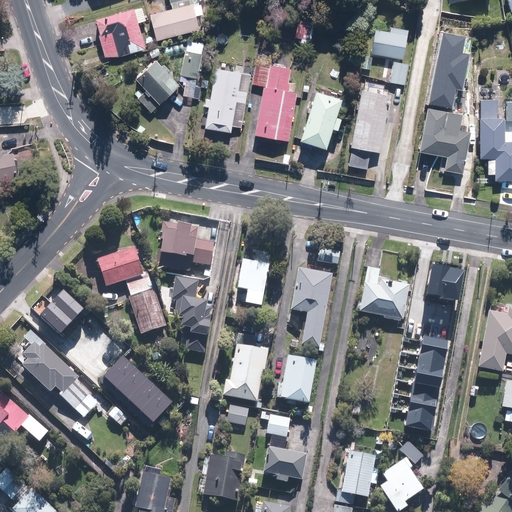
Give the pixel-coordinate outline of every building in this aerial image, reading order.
[(168,0),(170,5),(172,5),(173,10),(151,15),(157,41),(199,30),(193,5),(201,3),(200,0),(168,0)] [(104,57),(118,57),(145,49),(138,23),(145,21),(142,8),(134,11),(134,9),(96,20),(100,35),(98,36),(104,57)] [(297,38),(312,41),(315,21),(301,19),(297,38)] [(373,54),(404,59),(408,35),(377,30),(373,54)] [(185,96),(194,98),(204,54),(200,54),(201,50),(196,49),(195,52),(187,51),(182,75),(189,77),(185,96)] [(365,68),(372,69),(374,57),(367,56),(365,68)] [(138,80),(162,104),(181,86),(171,76),(174,73),(166,65),(164,67),(158,61),(138,80)] [(391,82),(406,85),(410,64),(395,61),(391,82)] [(272,67),(268,87),(266,87),(257,135),(288,141),(297,94),(288,92),(290,83),(288,83),(290,69),(272,67)] [(211,108),(207,129),(230,133),(231,126),(240,127),(250,75),(218,69),(212,99),(208,98),(206,107),(211,108)] [(432,89),(445,91),(447,74),(435,72),(432,89)] [(354,167),(370,170),(373,151),(383,153),(393,94),(364,90),(354,147),(358,148),(354,167)] [(139,99),(153,113),(159,106),(146,92),(139,99)] [(304,141),(328,149),(335,128),(341,130),(344,120),(339,118),(345,100),(320,92),(304,141)] [(495,180),(511,179),(511,141),(505,141),(505,120),(511,120),(511,101),(506,102),(506,108),(497,108),(497,100),(480,99),(480,159),(488,158),(488,173),(496,173),(495,180)] [(461,179),(471,181),(474,165),(466,164),(472,132),(447,127),(450,112),(430,108),(422,152),(449,157),(446,171),(462,173),(461,179)] [(0,179),(17,177),(13,154),(0,156),(0,179)] [(155,265),(190,271),(192,261),(208,264),(212,240),(196,237),(198,226),(163,220),(155,265)] [(319,260),(339,265),(342,252),(322,248),(319,260)] [(130,289),(151,281),(147,270),(144,271),(136,249),(100,261),(109,288),(127,282),(130,289)] [(248,304),(262,306),(272,257),(259,255),(258,263),(245,261),(240,289),(250,291),(248,304)] [(428,267),(423,296),(455,301),(460,272),(428,267)] [(362,313),(404,321),(410,286),(383,281),(382,287),(378,286),(381,270),(368,268),(364,287),(367,287),(366,289),(363,289),(359,310),(362,310),(362,313)] [(304,346),(321,349),(334,275),(301,269),(293,311),(310,314),(304,346)] [(185,348),(202,351),(210,305),(205,304),(206,300),(195,298),(198,279),(176,275),(172,298),(177,299),(174,312),(180,314),(177,332),(188,334),(185,348)] [(151,281),(130,289),(133,298),(131,298),(143,335),(168,327),(155,289),(154,290),(151,281)] [(72,320),(83,307),(64,290),(52,302),(72,320)] [(60,333),(72,320),(52,302),(40,315),(60,333)] [(229,317),(238,319),(240,305),(231,304),(229,317)] [(481,368),(504,372),(508,354),(511,355),(511,308),(509,316),(503,315),(504,308),(492,306),(481,368)] [(225,397),(258,403),(264,370),(266,371),(270,349),(257,347),(259,338),(241,335),(232,382),(228,381),(225,397)] [(403,425),(429,430),(444,341),(419,337),(403,425)] [(62,395),(85,418),(100,404),(77,382),(81,379),(46,345),(42,349),(37,344),(26,356),(31,361),(25,366),(53,393),(58,388),(64,393),(62,395)] [(169,349),(171,358),(178,356),(176,348),(169,349)] [(102,376),(115,388),(134,367),(121,355),(102,376)] [(283,400),(312,405),(319,363),(291,358),(283,400)] [(387,373),(394,374),(396,364),(389,363),(387,373)] [(115,388),(128,399),(147,378),(134,367),(115,388)] [(128,399),(141,411),(160,390),(147,378),(128,399)] [(0,434),(10,443),(24,427),(41,442),(50,432),(31,415),(30,417),(3,393),(5,390),(0,386),(0,434)] [(141,411),(154,423),(173,402),(160,390),(141,411)] [(354,414),(360,415),(362,405),(356,403),(354,414)] [(228,422),(247,426),(250,409),(232,405),(228,422)] [(110,415),(122,426),(129,418),(117,407),(110,415)] [(262,420),(270,421),(271,413),(263,412),(262,420)] [(278,481),(289,483),(290,478),(304,480),(309,454),(286,450),(292,420),(271,416),(268,435),(274,436),(272,448),(270,448),(265,474),(279,476),(278,481)] [(401,450),(416,465),(425,456),(409,441),(401,450)] [(337,502),(349,504),(351,495),(370,498),(377,456),(351,452),(345,492),(339,491),(337,502)] [(215,501),(224,503),(225,499),(239,501),(247,456),(227,453),(226,459),(213,456),(205,496),(216,497),(215,501)] [(382,488),(398,511),(402,511),(410,507),(407,502),(426,490),(406,460),(384,475),(389,483),(382,488)] [(0,488),(3,491),(17,478),(7,469),(0,476),(0,488)] [(165,511),(166,511),(173,480),(146,474),(142,489),(138,488),(134,506),(138,507),(138,509),(144,510),(143,511),(165,511)] [(511,511),(511,476),(505,486),(503,486),(488,507),(486,506),(481,511),(511,511)] [(17,478),(3,491),(12,500),(16,495),(22,501),(14,509),(17,511),(57,511),(33,489),(31,491),(17,478)] [(263,511),(290,511),(292,507),(265,503),(263,511)]
